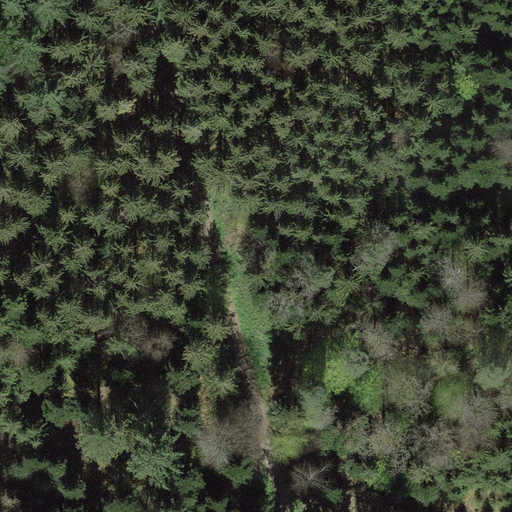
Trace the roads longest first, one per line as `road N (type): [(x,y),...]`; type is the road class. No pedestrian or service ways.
road 1 (track): [(283,511),(138,0)]
road 2 (track): [(0,239),(130,114),(157,71)]
